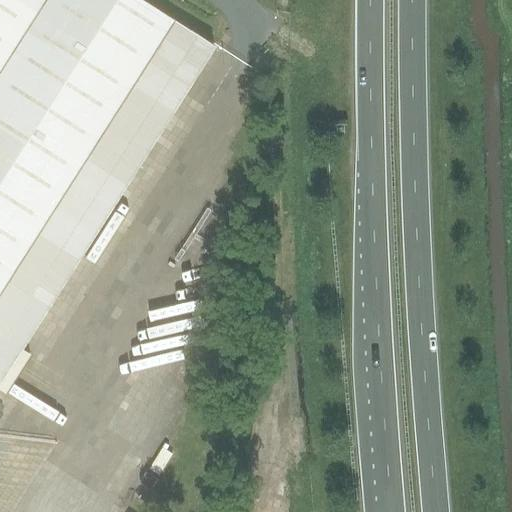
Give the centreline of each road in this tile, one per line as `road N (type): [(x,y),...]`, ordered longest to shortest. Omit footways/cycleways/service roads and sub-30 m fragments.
road 1 (trunk): [(438,511),(417,263),(412,0)]
road 2 (trunk): [(372,0),(373,264),(393,511)]
